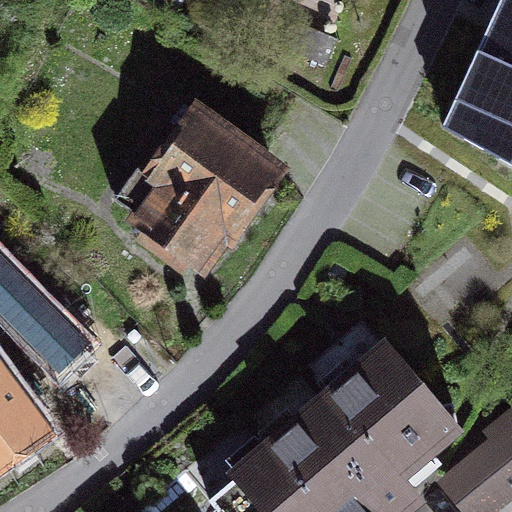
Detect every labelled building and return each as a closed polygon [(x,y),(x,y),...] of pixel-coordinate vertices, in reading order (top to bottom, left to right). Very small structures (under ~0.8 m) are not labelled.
[(511,10),(475,75),(511,95),(511,10)] [(278,163),(189,102),(108,220),(197,281),(278,163)] [(389,511),(447,432),(389,349),(223,490),(239,511),(389,511)] [(0,466),(44,433),(0,375),(0,466)] [(478,467),(450,490),(467,511),(502,511),(511,504),(511,412),(465,451),(478,467)]
